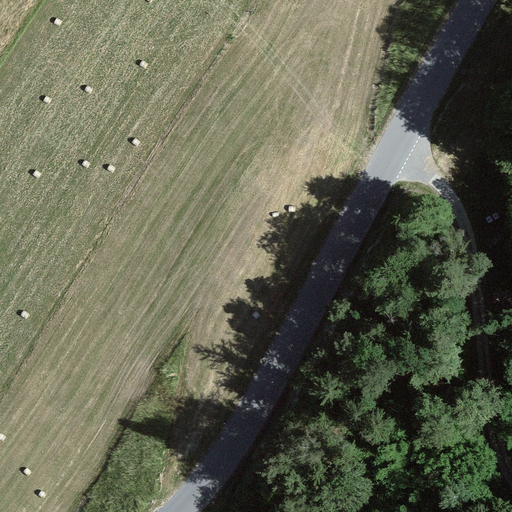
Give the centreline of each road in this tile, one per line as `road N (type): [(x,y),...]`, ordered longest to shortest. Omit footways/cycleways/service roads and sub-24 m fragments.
road 1 (tertiary): [(180,511),(234,449),(483,0)]
road 2 (track): [(405,136),(458,186),(511,464)]
